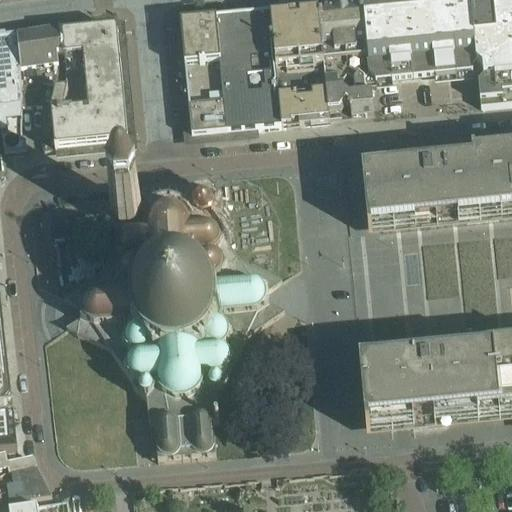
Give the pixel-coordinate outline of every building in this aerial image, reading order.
[(335,12),(318,13),(329,127),(374,122),(373,103),(375,101),(366,93),(365,84),(370,78),(375,83),(376,87),(387,86),(473,78),(472,74),(477,68),(483,73),(484,82),(478,88),(481,112),(511,109),(511,0),(454,0),(454,4),(336,15),(335,12)] [(318,13),(272,18),(283,131),(329,127),(318,13)] [(283,131),(272,18),(181,27),(192,140),(283,131)] [(68,95),(56,97),(52,116),(54,143),(55,154),(128,146),(117,33),(63,39),(62,33),(59,33),(63,59),(64,59),(66,77),(65,78),(68,95)] [(54,34),(18,40),(22,88),(22,111),(42,110),(42,90),(56,87),(58,82),(59,73),(54,34)] [(0,42),(0,128),(5,159),(27,157),(26,143),(22,143),(22,111),(22,88),(18,40),(0,42)] [(54,143),(43,144),(44,155),(55,154),(54,143)] [(511,155),(472,160),(473,167),(363,178),(365,199),(369,238),(511,224),(511,155)] [(64,302),(64,303),(81,311),(82,322),(66,332),(66,333),(110,354),(133,388),(133,393),(147,404),(149,430),(155,430),(158,466),(216,461),(214,428),(220,427),(220,422),(219,422),(219,421),(224,421),(223,402),(229,402),(229,401),(228,401),(228,396),(229,396),(229,395),(219,396),(228,385),(228,380),(246,343),(285,316),(285,315),(268,307),(267,303),(267,297),(283,286),(239,265),(211,224),(217,213),(209,202),(199,203),(198,201),(196,202),(184,216),(174,212),(177,194),(178,193),(177,191),(175,192),(176,193),(172,211),(161,212),(158,206),(155,195),(155,194),(153,193),(152,195),(153,196),(159,213),(150,219),(136,207),(135,206),(134,206),(134,205),(129,205),(117,206),(110,221),(121,238),(103,276),(64,302)] [(0,406),(5,406),(11,398),(0,293),(0,406)] [(511,425),(511,348),(470,353),(471,360),(360,371),(367,439),(511,425)] [(0,421),(0,461),(6,460),(8,469),(19,466),(14,423),(14,420),(0,421)] [(33,463),(19,466),(8,469),(6,460),(0,461),(0,477),(4,476),(5,481),(37,473),(33,463)] [(0,511),(52,511),(53,511),(52,503),(37,473),(5,481),(4,476),(0,477),(0,511)]
